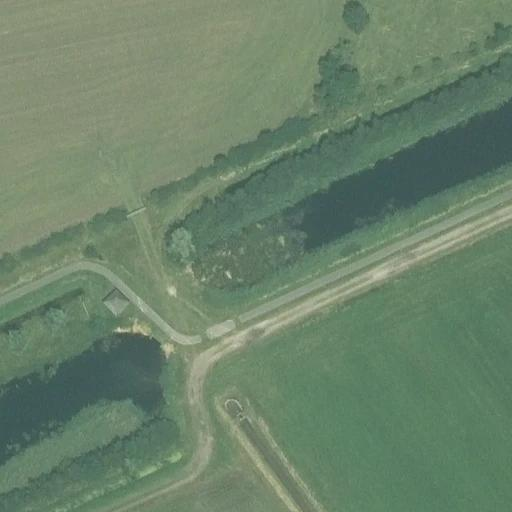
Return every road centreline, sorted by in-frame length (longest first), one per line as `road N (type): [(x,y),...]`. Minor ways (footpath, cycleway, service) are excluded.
road 1 (track): [(209,324),(242,338),(511,211)]
road 2 (track): [(242,338),(206,358),(193,390),(198,416),(230,465)]
